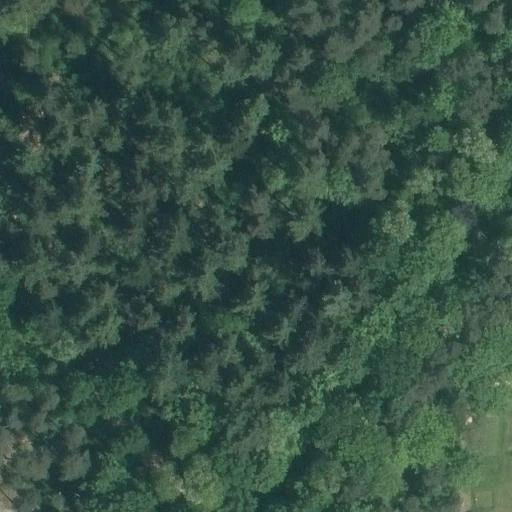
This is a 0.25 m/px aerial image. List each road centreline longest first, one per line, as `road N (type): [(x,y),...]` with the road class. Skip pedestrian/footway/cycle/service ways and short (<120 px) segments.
road 1 (secondary): [(266,511),(511,182)]
road 2 (track): [(0,309),(207,511)]
